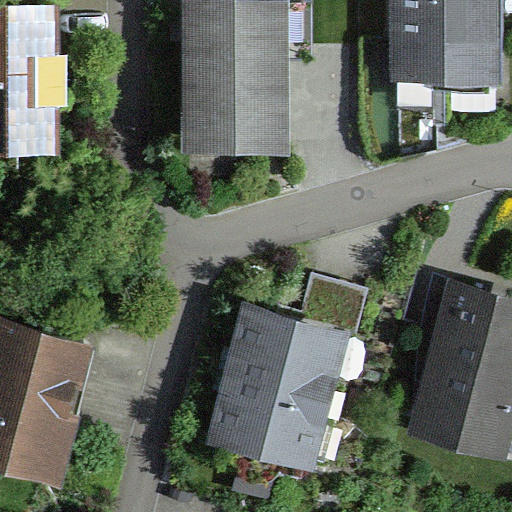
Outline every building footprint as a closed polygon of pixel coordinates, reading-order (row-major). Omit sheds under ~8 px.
[(64,41),(57,41),(56,0),(0,0),(0,157),(15,161),(15,141),(58,141),(58,90),(64,91),(64,41)] [(287,0),(183,0),(183,25),(180,141),(284,143),(287,0)] [(499,0),(390,0),(389,69),(500,72),(500,7),(499,0)] [(511,386),(511,295),(441,279),(408,420),(499,441),(511,386)] [(341,329),(242,304),(210,432),(309,457),(341,329)] [(93,333),(0,307),(0,458),(54,474),(93,333)]
